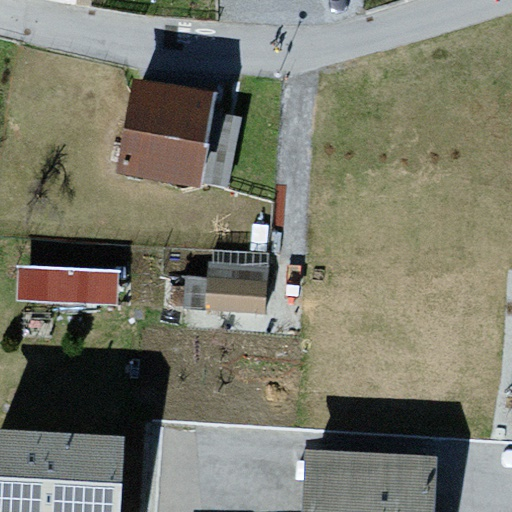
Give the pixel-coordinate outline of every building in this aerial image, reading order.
[(234,86),(156,78),(145,173),(224,181),(234,86)] [(119,265),(21,265),(21,300),(119,300),(119,265)] [(280,268),(213,266),(212,308),(278,310),(280,268)] [(144,511),(151,443),(9,430),(1,511),(144,511)] [(432,511),(435,459),(302,453),(299,511),(432,511)]
